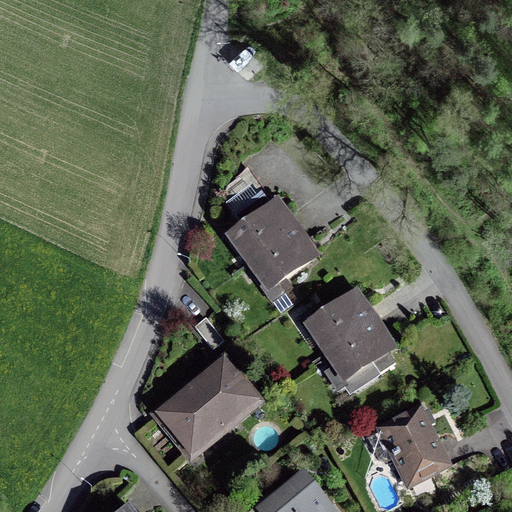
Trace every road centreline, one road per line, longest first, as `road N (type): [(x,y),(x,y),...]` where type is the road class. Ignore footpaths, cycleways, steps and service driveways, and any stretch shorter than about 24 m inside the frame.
road 1 (residential): [(207,92),(307,114),(398,208),(441,269),(511,403)]
road 2 (residential): [(105,419),(153,308),(207,92)]
road 3 (residential): [(181,511),(105,419)]
